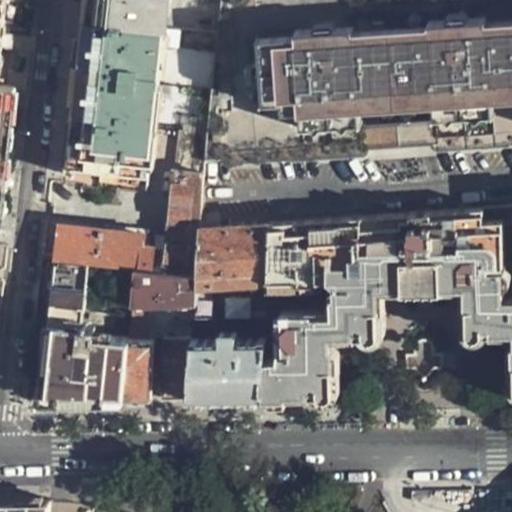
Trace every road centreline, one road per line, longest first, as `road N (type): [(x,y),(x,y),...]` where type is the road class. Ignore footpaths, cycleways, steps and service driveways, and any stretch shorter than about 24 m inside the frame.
road 1 (primary): [(0,451),(511,441)]
road 2 (residential): [(51,0),(0,451)]
